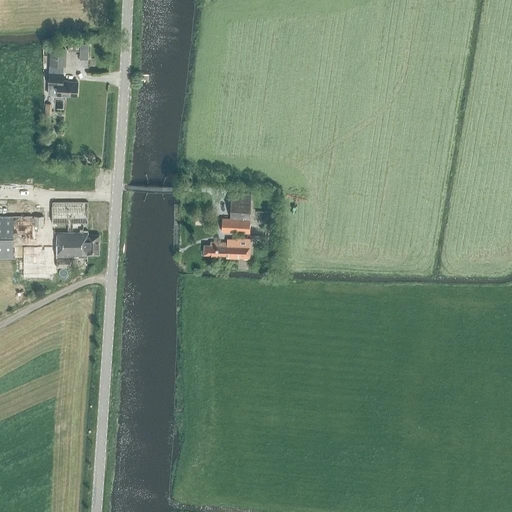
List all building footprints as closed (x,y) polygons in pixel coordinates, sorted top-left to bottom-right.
[(78,58),(88,57),(88,41),(66,42),(66,50),(78,50),(78,58)] [(50,48),(49,73),(48,95),(77,96),(77,82),(62,82),(62,74),(61,74),(61,66),(63,66),(64,49),(50,48)] [(45,103),(45,114),(53,115),(53,111),(51,111),(52,104),(45,103)] [(251,194),(231,193),(230,218),(222,218),(221,232),(249,233),(251,194)] [(52,202),(52,223),(87,224),(88,202),(52,202)] [(0,216),(0,258),(22,258),(22,245),(32,245),(32,216),(0,216)] [(57,231),(57,268),(73,268),(73,257),(88,257),(88,254),(99,254),(99,235),(87,235),(87,231),(57,231)] [(250,239),(238,239),(227,238),(227,243),(210,242),(210,245),(203,245),(203,254),(226,256),(226,258),(238,259),(249,260),(250,239)] [(23,247),(23,274),(52,274),(52,247),(43,247),(43,252),(41,252),(41,247),(23,247)]
